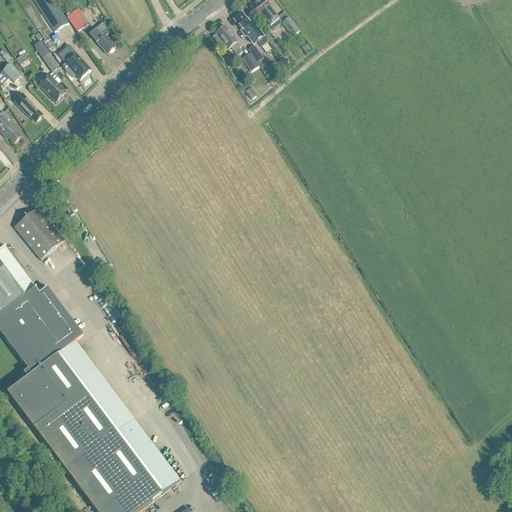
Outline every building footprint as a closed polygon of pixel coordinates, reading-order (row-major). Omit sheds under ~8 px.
[(32,0),(54,35),(70,25),(53,0),(32,0)] [(263,20),(270,30),(279,23),(271,13),(261,0),(260,0),(249,8),(260,22),(263,20)] [(79,11),(67,19),(77,34),(89,26),(79,11)] [(300,33),(307,28),(298,15),(291,19),(300,33)] [(245,22),(241,16),(233,22),(241,31),(239,32),(244,38),(245,37),(253,46),(256,44),(260,49),(266,44),(255,29),(254,30),(247,21),(245,22)] [(300,36),(289,22),(281,27),(293,42),(300,36)] [(96,31),(97,32),(90,38),(101,50),(102,49),(109,56),(115,51),(111,45),(112,44),(106,37),(110,34),(102,25),(96,31)] [(230,49),(236,58),(241,54),(238,51),(240,50),(229,35),(228,36),(223,30),(217,35),(217,36),(214,39),(224,53),(226,51),(227,52),(230,49)] [(50,56),(50,55),(48,53),(43,46),(41,43),(34,48),(43,61),(44,61),(50,56)] [(48,53),(50,55),(54,52),(48,43),(43,46),(48,53)] [(263,61),(254,48),(248,52),(257,65),(263,61)] [(307,48),(303,51),(306,56),(311,53),(307,48)] [(29,63),(38,59),(34,50),(26,54),(29,63)] [(64,66),(62,67),(63,68),(66,73),(72,80),(75,78),(76,78),(80,83),(80,82),(91,72),(76,55),(64,66)] [(44,61),(43,61),(52,75),(60,70),(50,56),(44,61)] [(249,57),(242,61),(251,74),(257,70),(249,57)] [(4,72),(16,83),(22,78),(10,66),(4,72)] [(25,80),(34,87),(40,79),(32,72),(25,80)] [(66,97),(49,79),(39,90),(50,102),(51,102),(55,106),(66,97)] [(261,98),(267,93),(261,84),(254,89),(261,98)] [(245,93),(251,102),(258,97),(251,89),(248,92),(245,93)] [(22,97),(13,105),(28,121),(29,119),(36,126),(42,120),(31,109),(33,107),(22,97)] [(0,136),(7,143),(8,142),(13,147),(20,141),(12,132),(14,131),(8,125),(7,126),(6,125),(9,122),(2,116),(0,118),(0,136)] [(41,262),(65,242),(40,211),(16,230),(41,262)] [(52,312),(40,296),(41,295),(15,261),(15,255),(10,255),(6,249),(0,253),(0,331),(10,345),(32,376),(39,371),(98,450),(134,422),(64,329),(73,322),(60,306),(52,312)] [(87,284),(90,288),(101,279),(98,275),(87,284)] [(104,296),(111,304),(119,296),(112,289),(104,296)] [(120,324),(132,315),(124,306),(113,315),(120,324)] [(125,333),(143,367),(153,362),(136,327),(125,333)] [(145,400),(148,405),(155,400),(139,376),(132,381),(145,400)] [(146,419),(136,426),(142,436),(152,429),(146,419)]
